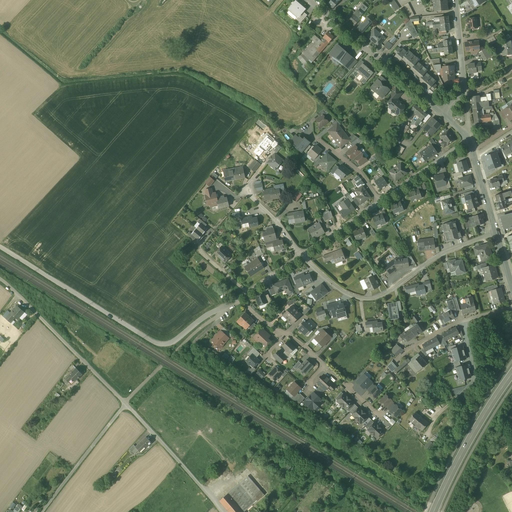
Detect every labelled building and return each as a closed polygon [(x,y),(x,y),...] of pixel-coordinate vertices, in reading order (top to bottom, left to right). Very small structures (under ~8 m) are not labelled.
[(331,0),(328,4),(328,5),(332,8),(333,9),(340,0),(331,0)] [(399,8),(393,0),(387,0),(395,11),(399,8)] [(432,0),(433,11),(446,10),(446,2),(445,0),(432,0)] [(484,0),(468,0),(470,3),(469,4),(473,9),(485,1),(484,0)] [(300,7),(295,2),(289,9),(298,17),(303,12),(305,10),(301,6),(300,7)] [(414,16),(408,3),(403,6),(409,18),(414,16)] [(367,8),(363,4),(357,11),(362,15),(367,8)] [(303,12),(298,17),(296,20),(300,23),(307,15),(303,12)] [(354,15),(348,21),(354,26),(355,25),(360,20),(358,19),(354,15)] [(358,27),(357,28),(362,33),(372,22),(366,17),(358,27)] [(476,18),(467,19),(468,29),(477,28),(476,18)] [(385,38),(374,29),(368,37),(378,46),(385,38)] [(319,42),(317,45),(323,49),(334,37),(333,36),(333,35),(332,34),(331,34),(328,31),(319,42)] [(501,32),(493,36),(496,41),(504,37),(501,32)] [(493,36),(486,40),(489,45),(496,41),(493,36)] [(313,41),(305,51),(312,57),(317,51),(320,53),(323,49),(317,45),(314,42),(313,41)] [(393,45),(388,41),(384,46),(389,50),(393,45)] [(478,41),(466,43),(467,52),(471,52),(480,51),(478,41)] [(510,42),(502,43),(503,49),(502,49),(502,56),(511,55),(511,54),(511,51),(510,42)] [(356,62),(337,45),(329,54),(339,61),(349,69),(356,62)] [(397,54),(394,57),(395,56),(400,60),(402,59),(409,51),(407,53),(402,48),(397,54)] [(487,48),(480,52),(485,61),(492,56),(487,48)] [(409,51),(402,59),(407,63),(414,55),(409,51)] [(414,55),(407,63),(412,68),(419,60),(414,55)] [(314,66),(305,56),(298,62),(307,72),(314,66)] [(412,68),(410,69),(415,74),(422,66),(418,62),(419,60),(412,68)] [(361,61),(355,67),(357,69),(362,64),(364,63),(361,61)] [(477,64),(467,65),(469,77),(474,76),(473,73),(476,73),(476,69),(481,69),(480,63),(477,63),(477,64)] [(357,69),(352,74),(363,84),(368,78),(369,79),(371,77),(369,76),(372,73),(362,64),(357,69)] [(422,66),(415,74),(421,78),(428,70),(422,66)] [(454,66),(443,67),(443,72),(445,72),(445,80),(454,79),(453,70),(454,70),(454,66)] [(421,78),(419,80),(424,84),(423,86),(431,77),(426,72),(428,71),(428,70),(421,78)] [(431,77),(423,86),(424,85),(429,89),(428,90),(430,88),(434,83),(436,81),(431,77)] [(380,78),(374,85),(377,87),(381,83),(383,81),(380,78)] [(389,89),(381,83),(377,87),(374,85),(370,88),(370,91),(372,93),(375,92),(381,98),(389,89)] [(398,95),(393,90),(390,94),(393,97),(395,98),(398,95)] [(484,97),(479,98),(479,96),(471,97),(472,109),(481,108),(488,107),(487,101),(495,100),(494,94),(493,94),(494,94),(486,95),(484,96),(484,97)] [(395,98),(393,97),(388,103),(391,106),(390,107),(393,110),(394,113),(396,115),(398,115),(404,109),(404,107),(403,106),(402,104),(401,103),(399,103),(396,100),(396,99),(395,98)] [(421,109),(415,105),(410,111),(412,113),(414,114),(416,115),(421,109)] [(511,112),(508,107),(503,111),(504,113),(509,120),(511,119),(511,118),(511,112)] [(479,108),(472,109),(474,123),(481,122),(480,116),(479,108)] [(427,114),(421,109),(416,115),(418,117),(414,125),(417,127),(422,120),(427,114)] [(323,115),(321,116),(320,116),(320,117),(319,117),(319,118),(316,120),(321,127),(328,122),(324,117),(323,115)] [(432,120),(425,128),(432,134),(437,128),(438,129),(440,126),(432,120)] [(333,127),(328,131),(334,139),(343,132),(338,126),(337,124),(333,127)] [(454,140),(448,130),(442,134),(440,135),(444,140),(447,145),(454,140)] [(343,132),(334,139),(341,147),(349,141),(349,140),(348,138),(343,132)] [(358,138),(353,134),(348,138),(349,140),(349,141),(351,143),(353,146),(357,143),(359,143),(362,140),(358,138)] [(303,140),(299,137),(299,138),(296,136),(293,141),(295,142),(294,143),(297,146),(296,148),(300,151),(302,150),(305,153),(311,146),(310,146),(307,143),(308,142),(304,138),(303,140)] [(273,150),(277,153),(281,147),(277,144),(273,150)] [(511,152),(506,144),(500,147),(505,156),(511,152)] [(315,146),(308,154),(312,157),(314,159),(318,154),(321,151),(315,146)] [(355,146),(346,153),(352,160),(354,158),(355,158),(361,153),(360,152),(360,150),(359,149),(358,149),(355,146)] [(427,149),(422,152),(420,153),(422,157),(425,160),(430,157),(429,157),(436,153),(431,146),(427,149)] [(496,152),(483,156),(488,171),(501,166),(496,152)] [(355,158),(354,158),(360,166),(367,160),(361,153),(355,158)] [(275,154),(267,163),(276,170),(283,161),(275,154)] [(318,154),(314,159),(312,157),(311,159),(315,163),(319,158),(321,156),(318,154)] [(335,161),(327,154),(322,160),(319,163),(320,163),(324,167),(323,167),(327,171),(335,161)] [(376,155),(368,160),(371,163),(378,158),(376,155)] [(315,163),(313,165),(316,168),(320,163),(319,163),(322,160),(319,158),(315,163)] [(255,159),(249,167),(254,171),(260,164),(255,159)] [(466,161),(457,163),(457,165),(459,172),(468,170),(466,161)] [(400,164),(396,166),(397,168),(393,170),(392,169),(389,172),(390,173),(394,179),(395,181),(399,178),(402,175),(403,175),(406,173),(405,171),(403,169),(400,164)] [(336,165),(330,172),(333,175),(335,173),(335,172),(339,168),(336,165)] [(339,168),(335,172),(335,173),(342,179),(346,175),(347,176),(350,172),(341,165),(339,168)] [(243,170),(238,171),(238,168),(233,169),(235,180),(245,178),(243,170)] [(233,169),(225,170),(226,176),(225,176),(225,181),(235,180),(233,169)] [(443,174),(434,177),(437,187),(446,185),(445,179),(443,174)] [(502,175),(497,176),(498,178),(490,180),(489,181),(490,183),(491,183),(492,187),(500,185),(499,183),(504,182),(502,175)] [(463,178),(458,179),(459,180),(461,188),(473,185),(470,176),(463,178)] [(214,181),(209,177),(205,182),(209,186),(214,181)] [(387,184),(382,177),(374,182),(380,190),(387,184)] [(369,197),(362,186),(356,190),(360,194),(355,197),(360,204),(369,197)] [(274,188),(263,190),(265,201),(281,197),(279,190),(275,191),(274,188)] [(213,194),(211,189),(205,190),(206,195),(205,196),(207,201),(209,200),(210,205),(212,205),(213,207),(218,206),(216,198),(217,198),(215,193),(213,194)] [(418,190),(412,192),(409,193),(412,200),(416,199),(416,200),(422,198),(420,192),(419,190),(418,190)] [(297,191),(292,199),(296,202),(302,195),(297,191)] [(510,191),(494,195),(496,202),(504,200),(504,198),(511,196),(510,191)] [(473,195),(465,197),(466,203),(477,200),(475,194),(473,195)] [(217,198),(216,198),(218,206),(219,209),(229,206),(227,198),(222,199),(221,197),(217,198)] [(448,200),(448,199),(444,200),(441,201),(444,210),(446,210),(447,214),(454,212),(451,201),(450,201),(448,200)] [(350,203),(347,200),(340,205),(343,209),(339,212),(343,218),(347,215),(354,209),(350,203)] [(477,200),(466,203),(468,209),(474,208),(479,206),(477,200)] [(504,200),(496,202),(498,210),(508,208),(506,203),(505,200),(504,200)] [(400,202),(394,205),(393,204),(391,206),(394,213),(398,211),(398,212),(404,210),(402,205),(401,202),(400,202)] [(331,211),(322,216),(325,221),(333,217),(331,211)] [(298,212),(287,214),(288,219),(294,218),(295,223),(305,222),(303,214),(299,214),(298,212)] [(507,216),(501,218),(504,229),(510,228),(509,226),(511,225),(511,228),(511,213),(509,214),(510,216),(508,217),(507,216)] [(482,214),(473,217),(476,226),(484,223),(483,219),(484,219),(482,214)] [(382,215),(376,217),(373,218),(376,225),(380,224),(381,225),(386,223),(384,218),(383,215),(382,215)] [(246,218),(241,219),(242,224),(248,223),(250,228),(259,225),(257,218),(253,219),(252,216),(246,218)] [(473,217),(467,218),(470,227),(476,226),(473,217)] [(207,225),(200,219),(198,222),(200,224),(200,223),(205,227),(207,225)] [(455,222),(442,225),(447,242),(461,238),(460,232),(457,233),(456,229),(457,229),(455,222)] [(205,227),(200,223),(200,224),(196,229),(203,235),(207,229),(205,227)] [(319,224),(313,227),(313,226),(308,229),(313,239),(317,236),(324,233),(320,226),(319,224)] [(203,235),(196,229),(191,234),(196,238),(198,240),(203,235)] [(267,231),(266,231),(266,233),(264,234),(265,238),(263,241),(266,242),(276,240),(273,229),(267,231)] [(362,229),(353,233),(357,241),(366,237),(362,229)] [(191,234),(189,232),(187,235),(194,240),(196,238),(191,234)] [(276,240),(266,242),(267,248),(270,247),(270,246),(273,245),(275,251),(281,249),(284,248),(282,241),(278,242),(277,239),(276,240)] [(429,244),(424,245),(425,250),(434,249),(433,241),(429,242),(429,244)] [(488,244),(479,247),(474,249),(475,254),(481,253),(483,261),(492,259),(490,253),(491,253),(488,244)] [(259,246),(257,247),(253,250),(258,256),(262,254),(263,254),(259,246)] [(229,254),(223,248),(220,251),(218,250),(215,254),(225,263),(230,257),(228,255),(229,254)] [(341,250),(326,256),(328,260),(334,258),(336,263),(345,260),(341,250)] [(400,257),(397,258),(397,259),(395,260),(394,259),(387,265),(386,267),(388,269),(388,272),(390,274),(397,269),(396,267),(399,267),(399,268),(409,267),(408,264),(408,259),(407,259),(400,260),(400,257)] [(264,268),(258,259),(245,268),(251,277),(251,276),(250,276),(255,272),(256,273),(264,268)] [(454,260),(448,261),(450,271),(455,270),(456,274),(464,272),(461,260),(455,262),(454,260)] [(487,267),(482,268),(486,281),(487,280),(487,279),(491,278),(491,279),(497,277),(494,265),(487,267)] [(301,275),(294,278),(296,285),(298,288),(304,286),(312,282),(309,275),(302,277),(301,275)] [(373,276),(364,280),(368,288),(370,291),(378,288),(373,276)] [(287,279),(273,285),(276,293),(283,291),(283,290),(285,290),(286,289),(288,294),(293,292),(287,279)] [(429,281),(423,283),(424,285),(426,292),(432,291),(429,281)] [(424,285),(420,287),(419,285),(408,287),(409,292),(415,291),(416,296),(426,293),(426,292),(424,285)] [(322,286),(311,294),(317,302),(328,294),(322,286)] [(498,288),(491,290),(491,291),(494,304),(504,301),(500,288),(498,288)] [(256,296),(259,306),(267,303),(264,293),(256,296)] [(472,297),(465,299),(466,304),(460,305),(463,314),(475,311),(472,297)] [(456,311),(453,300),(447,301),(448,307),(450,311),(451,313),(456,311)] [(343,304),(338,305),(338,303),(327,306),(328,311),(331,310),(335,309),(336,314),(345,311),(343,304)] [(396,303),(388,304),(390,319),(390,318),(398,317),(398,318),(397,308),(396,303)] [(24,312),(18,306),(14,310),(13,309),(10,313),(15,318),(18,320),(20,318),(24,312)] [(296,311),(292,306),(283,315),(287,320),(296,311)] [(308,307),(302,313),(304,315),(311,309),(308,307)] [(450,311),(448,307),(443,310),(445,313),(439,316),(443,324),(454,318),(451,313),(450,311)] [(296,311),(287,320),(292,324),(301,315),(296,311)] [(317,313),(316,314),(320,324),(334,320),(332,315),(330,316),(329,316),(326,316),(324,311),(322,311),(317,313)] [(10,313),(5,319),(11,324),(14,321),(13,320),(15,318),(10,313)] [(253,321),(247,316),(246,316),(244,314),(241,318),(240,317),(239,318),(239,319),(238,321),(246,329),(248,327),(253,322),(253,321)] [(382,323),(377,324),(377,321),(365,323),(366,328),(373,327),(373,332),(383,331),(382,323)] [(253,322),(248,327),(251,330),(256,325),(253,322)] [(305,324),(303,322),(298,328),(305,335),(311,329),(305,324)] [(423,332),(418,324),(417,325),(416,324),(415,324),(415,325),(414,324),(412,325),(414,327),(410,329),(415,337),(423,332)] [(456,327),(449,331),(452,337),(459,334),(457,331),(456,327)] [(231,335),(224,328),(221,331),(228,338),(231,335)] [(269,336),(262,329),(255,336),(257,338),(258,338),(256,340),(261,345),(267,339),(269,336)] [(410,329),(403,334),(400,336),(403,340),(406,338),(408,342),(415,337),(410,329)] [(320,333),(318,335),(311,342),(316,346),(318,343),(327,334),(325,331),(323,330),(320,333)] [(228,338),(221,331),(212,340),(214,343),(214,344),(216,346),(217,346),(217,345),(218,346),(220,344),(222,346),(228,338)] [(449,331),(442,335),(443,338),(445,341),(452,337),(449,331)] [(327,334),(318,343),(323,347),(327,343),(326,342),(328,341),(330,340),(331,338),(331,337),(327,334)] [(436,338),(429,342),(432,348),(440,344),(438,341),(436,338)] [(267,339),(261,345),(264,348),(270,342),(267,339)] [(295,348),(288,341),(282,346),(286,350),(290,353),(295,348)] [(429,342),(422,345),(424,348),(425,351),(432,348),(429,342)] [(456,348),(451,350),(453,356),(464,353),(462,347),(456,348)] [(256,358),(253,355),(255,353),(254,352),(256,350),(253,348),(248,354),(250,356),(246,361),(248,362),(248,364),(249,365),(250,365),(253,368),(259,361),(256,358)] [(293,356),(290,353),(286,350),(284,352),(291,358),(293,356)] [(282,354),(278,351),(273,356),(281,363),(285,358),(286,358),(282,354)] [(291,358),(284,352),(282,354),(286,358),(285,358),(288,361),(291,358)] [(466,359),(464,353),(453,356),(454,362),(459,361),(466,359)] [(418,354),(410,360),(408,358),(403,363),(397,368),(394,370),(397,373),(397,374),(398,374),(398,373),(402,369),(403,369),(405,367),(406,367),(405,367),(409,364),(409,365),(412,368),(414,367),(416,369),(414,371),(416,373),(418,371),(426,364),(427,364),(427,363),(426,363),(423,359),(422,359),(418,354)] [(307,359),(299,368),(306,374),(313,366),(310,363),(307,359)] [(397,368),(391,361),(389,363),(387,367),(392,373),(394,370),(397,368)] [(79,372),(72,365),(68,370),(71,373),(65,379),(68,382),(72,378),(75,382),(82,374),(81,374),(82,373),(80,371),(79,372)] [(461,367),(456,368),(457,374),(469,371),(467,365),(461,367)] [(275,367),(269,375),(275,381),(281,375),(282,373),(278,370),(275,367)] [(287,374),(281,367),(278,370),(282,373),(281,375),(284,377),(287,374)] [(262,378),(266,374),(260,369),(256,373),(262,378)] [(471,378),(469,371),(457,374),(459,381),(464,379),(471,378)] [(371,381),(364,374),(356,382),(364,389),(371,381)] [(336,386),(324,375),(324,376),(322,378),(321,377),(319,379),(320,380),(318,383),(317,383),(325,390),(328,387),(332,390),(336,386),(336,387),(336,386)] [(294,382),(287,390),(293,396),(297,392),(301,388),(294,382)] [(369,392),(375,398),(381,391),(380,391),(376,387),(375,386),(369,392)] [(320,387),(316,391),(321,395),(325,391),(320,387)] [(297,392),(293,396),(290,399),(293,401),(299,395),(299,394),(297,392)] [(321,400),(313,392),(308,398),(318,406),(321,403),(319,402),(321,400)] [(305,398),(300,394),(299,394),(299,395),(293,401),(299,404),(305,398)] [(337,401),(342,406),(349,398),(344,394),(339,399),(337,401)] [(392,400),(386,395),(380,402),(385,407),(392,400)] [(308,398),(304,403),(312,410),(314,408),(315,409),(318,406),(308,398)] [(349,398),(342,406),(346,410),(347,410),(349,408),(353,403),(349,398)] [(392,400),(385,407),(388,409),(393,403),(394,402),(392,400)] [(351,410),(349,412),(352,415),(358,408),(355,405),(351,410)] [(402,411),(396,405),(395,405),(390,411),(390,412),(396,417),(402,411)] [(352,415),(356,420),(364,412),(359,407),(352,415)] [(364,412),(356,420),(361,424),(368,416),(364,412)] [(421,418),(415,413),(409,420),(416,425),(421,418)] [(387,420),(392,425),(396,421),(391,417),(387,420)] [(428,423),(421,418),(416,425),(422,430),(428,423)] [(371,420),(365,426),(368,429),(374,423),(371,420)] [(368,429),(367,430),(372,434),(379,426),(374,422),(374,423),(368,429)] [(379,426),(372,434),(377,439),(384,431),(379,426)] [(434,436),(430,441),(434,444),(438,439),(434,436)] [(135,447),(136,448),(138,450),(141,453),(151,443),(146,437),(135,447)] [(434,444),(430,441),(425,447),(429,450),(434,444)] [(261,491),(248,476),(244,480),(256,495),(261,491)] [(244,480),(228,494),(239,507),(242,511),(243,511),(253,504),(250,500),(256,495),(244,480)] [(256,495),(250,500),(253,504),(264,495),(261,491),(256,495)] [(228,494),(219,501),(228,511),(232,511),(239,507),(228,494)]
